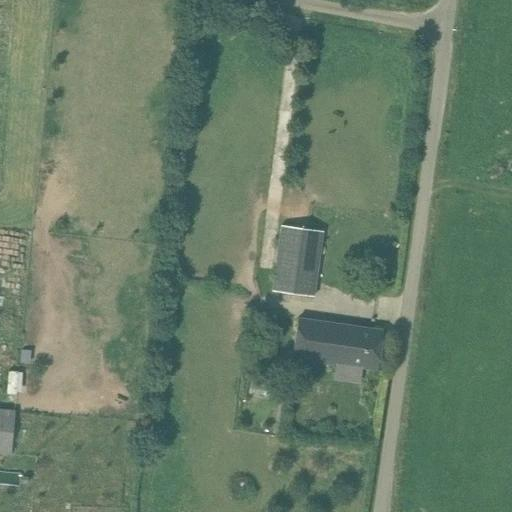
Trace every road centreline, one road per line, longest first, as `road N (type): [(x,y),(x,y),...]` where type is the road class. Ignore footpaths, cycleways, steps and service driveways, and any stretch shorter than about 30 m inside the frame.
road 1 (unclassified): [(382,511),(447,28)]
road 2 (unclassified): [(447,28),(288,0)]
